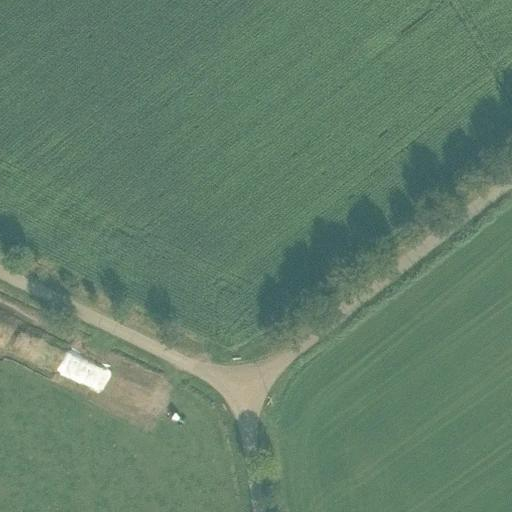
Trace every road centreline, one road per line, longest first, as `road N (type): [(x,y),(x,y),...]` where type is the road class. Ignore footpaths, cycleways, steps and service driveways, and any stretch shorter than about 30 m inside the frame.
road 1 (unclassified): [(511,177),(242,389)]
road 2 (unclassified): [(242,389),(0,271)]
road 3 (unclassified): [(259,511),(242,389)]
